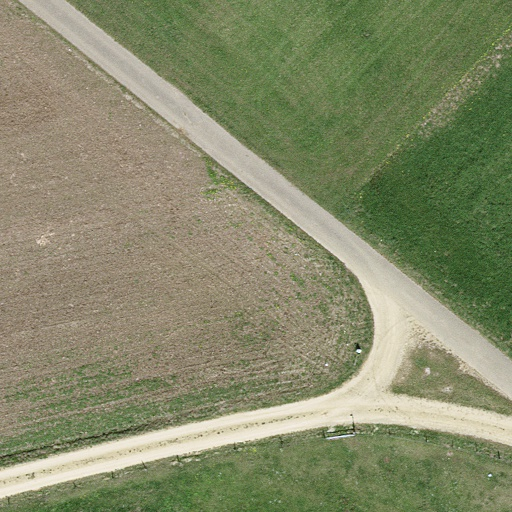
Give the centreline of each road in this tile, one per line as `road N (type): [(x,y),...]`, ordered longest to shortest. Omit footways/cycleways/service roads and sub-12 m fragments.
road 1 (track): [(397,298),(405,322),(394,372),(364,410),(0,497)]
road 2 (track): [(33,0),(397,298)]
road 3 (track): [(364,410),(511,435)]
road 4 (track): [(511,390),(397,298)]
